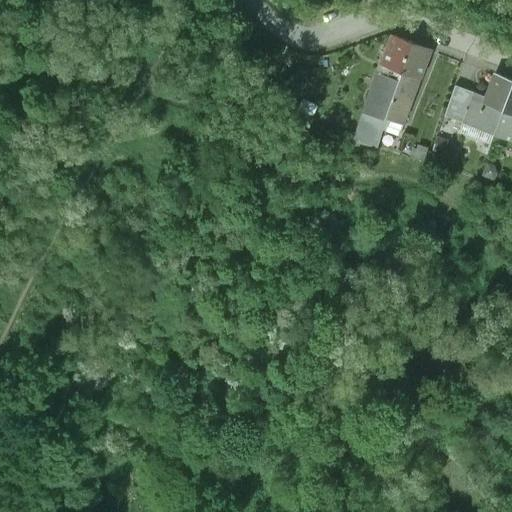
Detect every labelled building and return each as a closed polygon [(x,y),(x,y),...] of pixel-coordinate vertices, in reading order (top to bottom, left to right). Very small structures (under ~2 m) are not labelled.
[(393,35),(383,61),(376,82),(366,112),(386,119),(387,115),(392,97),(396,83),(413,42),(393,35)] [(413,42),(396,83),(392,97),(410,103),(420,74),(422,75),(431,49),(413,42)] [(511,78),(496,72),(488,94),(475,89),(464,119),(496,130),(511,88),(511,78)] [(475,89),(456,82),(446,112),(464,119),(475,89)] [(511,88),(496,130),(511,136),(511,88)] [(410,103),(392,97),(387,115),(404,121),(410,103)] [(381,135),(360,127),(356,138),(379,143),(381,135)]
